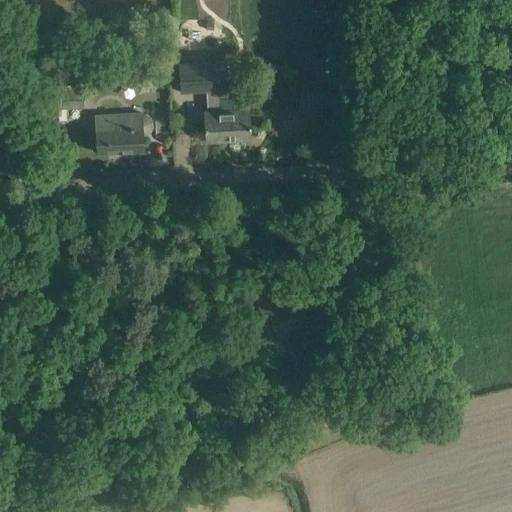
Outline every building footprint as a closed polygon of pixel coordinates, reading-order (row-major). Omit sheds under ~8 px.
[(181,94),(207,93),(208,113),(203,114),(205,142),(250,139),(249,111),(221,113),(220,92),(229,91),(227,62),(179,65),(181,94)] [(57,109),(58,120),(66,120),(66,108),(84,107),(83,89),(81,89),(81,81),(60,82),(60,87),(54,87),(55,109),(57,109)] [(336,107),(335,91),(313,92),(314,108),(336,107)] [(120,115),(95,116),(96,132),(97,152),(142,149),(141,136),(146,135),(150,131),(152,127),(152,122),(149,117),(142,114),(141,113),(120,113),(120,115)] [(270,327),(296,312),(283,289),(272,295),(264,281),(254,287),(252,302),(256,299),(270,327)]
